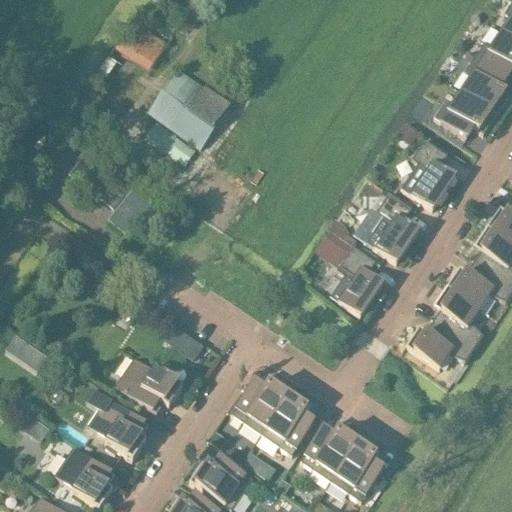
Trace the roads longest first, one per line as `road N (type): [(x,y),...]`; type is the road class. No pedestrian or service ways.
road 1 (residential): [(141,511),(255,343),(335,398),(511,138)]
road 2 (unknown): [(255,343),(72,224),(50,218),(31,225),(0,262)]
